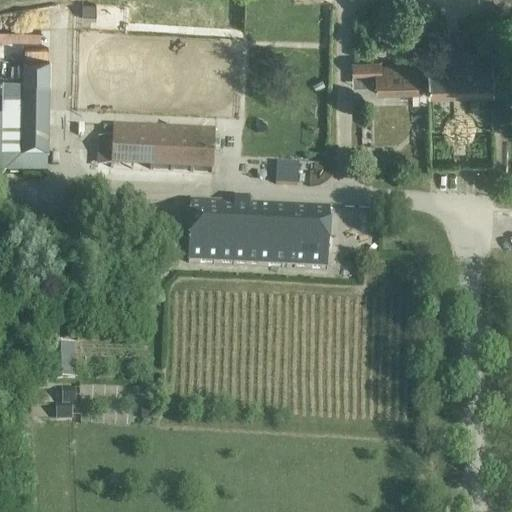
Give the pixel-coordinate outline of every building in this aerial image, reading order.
[(492,92),(491,52),(426,53),(426,65),(373,66),(374,94),(427,92),(427,93),(492,92)] [(48,61),(23,61),(22,163),(46,163),(48,61)] [(212,173),(214,132),(114,127),(114,141),(98,140),(96,168),(212,173)] [(22,163),(4,179),(46,179),(46,163),(22,163)] [(72,223),(72,190),(4,190),(4,222),(72,223)] [(106,199),(105,217),(119,217),(120,200),(106,199)] [(326,270),(329,209),(248,206),(248,200),(233,200),(233,205),(189,203),(186,263),(326,270)] [(166,258),(150,271),(158,280),(173,267),(166,258)] [(145,280),(144,291),(157,292),(158,281),(145,280)] [(58,382),(58,395),(70,396),(70,408),(91,409),(91,396),(140,398),(140,386),(58,382)] [(140,404),(139,418),(150,418),(151,404),(140,404)]
